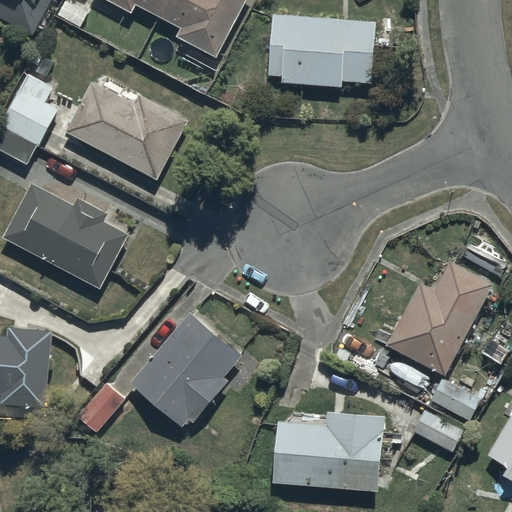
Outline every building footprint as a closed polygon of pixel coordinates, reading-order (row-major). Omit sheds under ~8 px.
[(0,0),(0,19),(33,37),(52,0),(0,0)] [(104,0),(134,15),(138,7),(183,30),(178,40),(219,61),(250,0),(104,0)] [(377,25),(276,15),(270,77),(283,78),(283,84),(345,90),(345,83),(371,85),(377,25)] [(54,89),(28,75),(0,127),(0,152),(31,168),(60,110),(46,104),(54,89)] [(135,105),(91,83),(63,136),(158,184),(190,123),(139,97),(135,105)] [(75,208),(33,186),(4,240),(102,290),(130,236),(105,224),(110,215),(79,199),(75,208)] [(497,286),(451,263),(433,296),(418,288),(388,347),(448,378),(497,286)] [(243,358),(191,315),(129,387),(183,430),(191,421),(196,425),(229,383),(225,380),(243,358)] [(7,338),(0,337),(0,396),(3,397),(2,404),(47,408),(53,333),(8,329),(7,338)] [(481,401),(441,379),(430,401),(471,421),(481,401)] [(126,401),(106,383),(81,412),(101,430),(126,401)] [(511,409),(482,465),(511,482),(511,409)] [(465,433),(425,412),(413,433),(453,454),(465,433)] [(380,495),(386,418),(329,414),(328,427),(278,423),(273,487),(380,495)]
